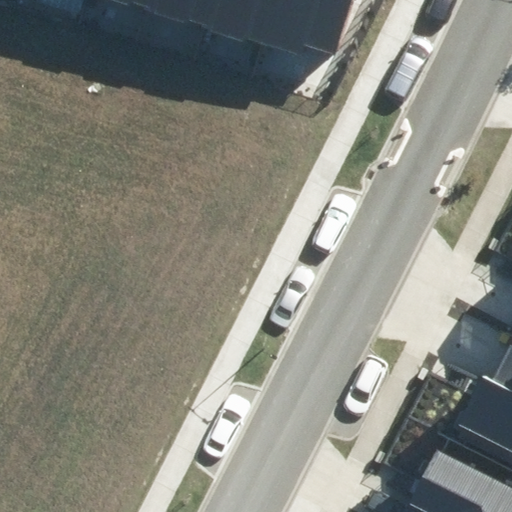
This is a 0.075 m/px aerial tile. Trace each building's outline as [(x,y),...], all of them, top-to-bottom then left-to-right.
[(121,0),(151,9),(154,0),(121,0)] [(211,0),(154,0),(151,9),(203,25),(211,0)] [(211,0),(203,25),(264,43),(277,0),(211,0)] [(277,0),(264,43),(299,55),(303,43),(334,53),(350,0),(277,0)] [(496,359),(470,411),(511,432),(511,359),(509,365),(496,359)] [(458,507),(455,511),(511,511),(511,475),(445,442),(421,489),(458,507)]
